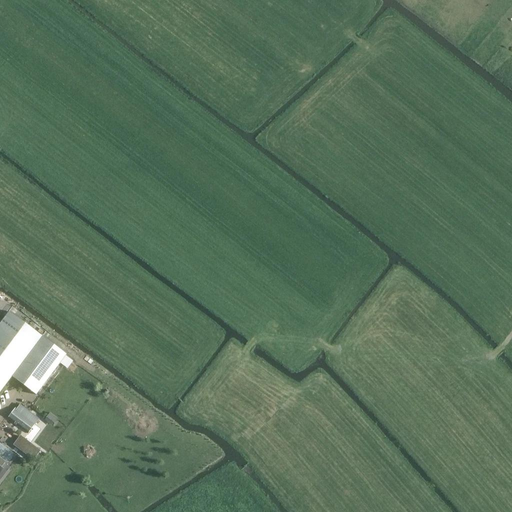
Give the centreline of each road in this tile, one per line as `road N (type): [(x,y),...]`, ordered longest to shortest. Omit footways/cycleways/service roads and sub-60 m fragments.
road 1 (track): [(292,310),(333,352),(489,359),(511,332)]
road 2 (track): [(254,270),(292,310),(241,357)]
